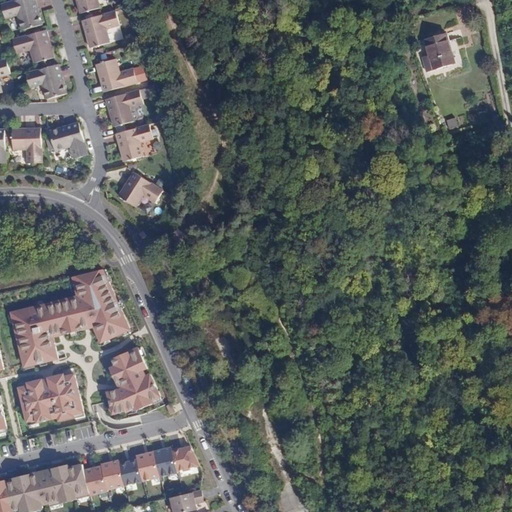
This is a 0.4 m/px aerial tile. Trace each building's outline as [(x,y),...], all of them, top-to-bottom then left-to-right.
[(43,25),(35,0),(18,0),(2,5),(6,19),(19,15),(23,30),(43,25)] [(77,0),(81,13),(102,8),(99,0),(77,0)] [(117,11),(84,21),(91,48),(111,43),(107,29),(121,26),(117,11)] [(55,58),(47,30),(14,40),(18,54),(32,49),(36,63),(55,58)] [(453,63),(444,32),(423,38),(433,69),(453,63)] [(97,64),(105,93),(139,83),(135,68),(121,72),(117,59),(97,64)] [(7,60),(0,61),(0,93),(3,93),(0,83),(0,76),(11,74),(7,60)] [(385,62),(373,65),(379,85),(391,81),(385,62)] [(27,74),(31,88),(44,84),(49,99),(68,93),(60,64),(27,74)] [(141,90),(108,100),(116,127),(135,121),(131,107),(145,103),(141,90)] [(425,128),(421,118),(406,124),(410,134),(425,128)] [(89,155),(80,123),(51,131),(56,151),(72,146),(76,159),(89,155)] [(152,125),(118,134),(126,160),(145,155),(141,141),(155,137),(152,125)] [(43,163),(42,128),(13,130),(14,149),(28,149),(29,163),(43,163)] [(164,191),(135,172),(120,196),(137,207),(145,195),(157,203),(164,191)] [(136,331),(107,265),(70,275),(75,292),(10,308),(24,365),(60,357),(54,336),(62,335),(84,328),(92,326),(100,344),(136,331)] [(225,333),(202,338),(207,364),(230,360),(225,333)] [(166,400),(142,343),(105,359),(111,383),(113,390),(103,393),(111,417),(166,400)] [(83,412),(73,372),(45,379),(19,385),(29,425),(83,412)] [(0,433),(8,431),(0,397),(0,433)] [(172,402),(164,405),(168,415),(176,412),(172,402)] [(173,449),(179,471),(200,466),(192,447),(181,450),(181,447),(173,449)] [(164,450),(155,452),(161,477),(179,473),(179,471),(173,449),(173,448),(164,450)] [(138,456),(144,481),(161,477),(155,452),(146,454),(138,456)] [(121,464),(126,486),(144,481),(138,456),(129,458),(130,462),(127,463),(121,464)] [(112,463),(103,465),(103,466),(109,490),(126,486),(121,464),(120,461),(112,463)] [(0,511),(16,511),(23,511),(27,511),(43,508),(43,506),(62,501),(63,503),(77,500),(77,497),(91,494),(85,471),(84,465),(71,468),(70,466),(22,477),(15,479),(15,481),(7,483),(6,481),(3,481),(0,482),(0,511)] [(109,490),(103,466),(94,469),(85,471),(91,494),(92,496),(109,491),(109,490)] [(202,491),(170,498),(173,511),(190,511),(198,510),(197,504),(196,499),(203,498),(202,491)]
